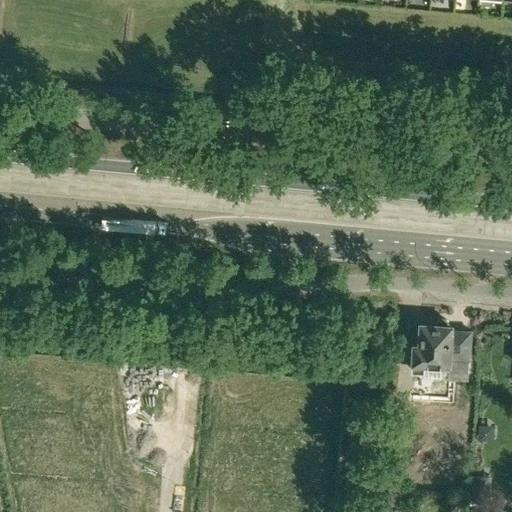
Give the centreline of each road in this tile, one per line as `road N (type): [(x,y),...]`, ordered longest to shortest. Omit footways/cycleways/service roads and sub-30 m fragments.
road 1 (primary): [(0,212),(511,261)]
road 2 (unclassified): [(511,160),(0,112)]
road 3 (primary): [(511,204),(0,156)]
road 4 (unclassified): [(0,268),(195,286),(377,282),(511,294)]
road 5 (residential): [(166,431),(143,431),(133,417),(132,377),(168,370),(185,378),(183,417)]
